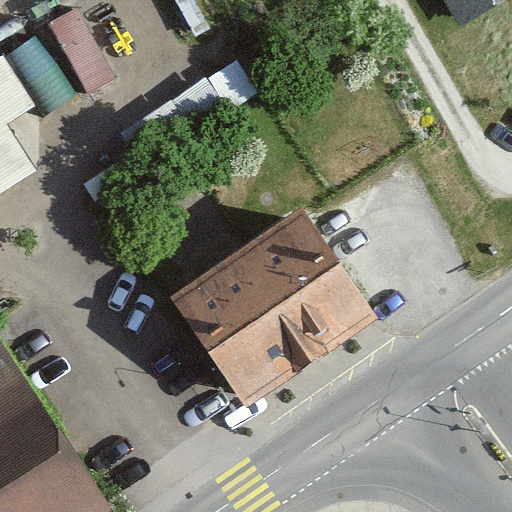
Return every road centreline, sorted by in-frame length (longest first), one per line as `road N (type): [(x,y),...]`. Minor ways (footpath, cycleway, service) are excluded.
road 1 (tertiary): [(432,362),(216,511)]
road 2 (unknown): [(392,0),(488,161),(511,183)]
road 3 (tertiary): [(432,362),(511,468)]
